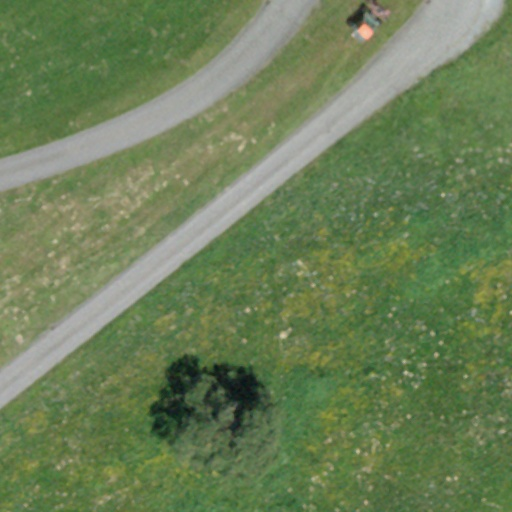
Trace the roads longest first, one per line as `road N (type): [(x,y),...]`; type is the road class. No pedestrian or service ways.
road 1 (track): [(452,0),(435,31),(379,82),(0,392)]
road 2 (track): [(0,174),(101,142),(187,101),(254,52),(295,0)]
